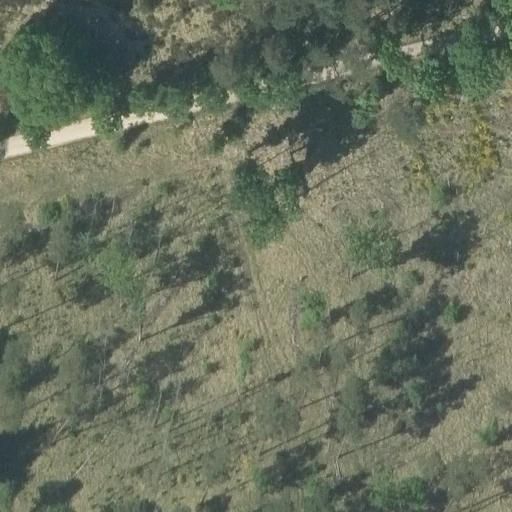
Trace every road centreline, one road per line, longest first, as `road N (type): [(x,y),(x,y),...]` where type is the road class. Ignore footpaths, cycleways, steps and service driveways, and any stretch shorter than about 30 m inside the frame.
road 1 (unknown): [(511,22),(0,145)]
road 2 (track): [(511,38),(0,160)]
